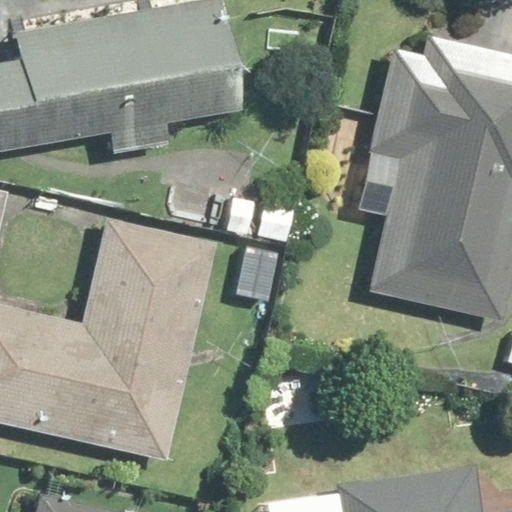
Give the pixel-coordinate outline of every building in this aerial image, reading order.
[(212,0),(163,0),(0,33),(0,151),(234,103),(212,0)] [(359,292),(505,324),(511,290),(511,44),(397,19),(356,204),(378,208),(359,292)] [(0,306),(0,426),(165,460),(211,230),(103,208),(80,323),(0,306)] [(146,511),(148,506),(29,482),(23,511),(146,511)] [(511,511),(511,493),(375,511),(511,511)]
